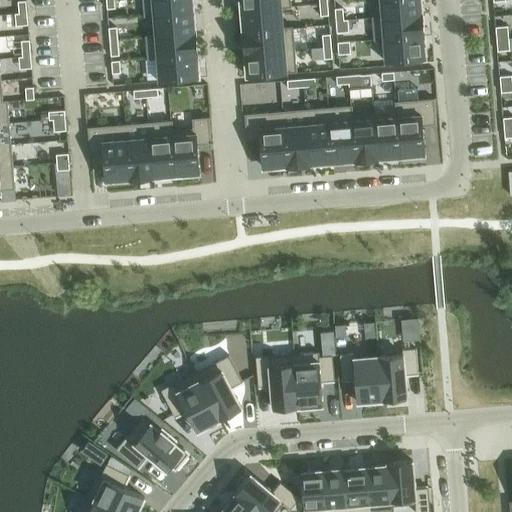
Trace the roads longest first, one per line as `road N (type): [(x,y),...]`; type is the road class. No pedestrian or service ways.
road 1 (residential): [(0,225),(453,186),(459,166),(446,0)]
road 2 (residential): [(448,424),(235,440),(176,511)]
